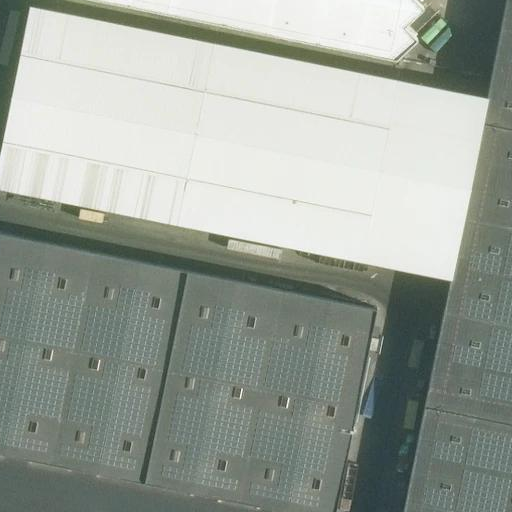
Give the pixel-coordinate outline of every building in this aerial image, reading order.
[(108,0),(396,58),(417,38),(404,25),(423,7),(416,0),(108,0)] [(511,511),(511,0),(505,0),(402,511),(511,511)] [(29,4),(0,149),(0,186),(362,260),(398,79),(29,4)] [(145,482),(187,269),(186,269),(185,273),(164,269),(165,265),(163,265),(162,268),(140,264),(141,260),(139,260),(138,264),(117,259),(117,255),(116,255),(115,259),(93,255),(94,251),(92,250),(91,254),(70,250),(70,246),(69,246),(68,250),(46,245),(47,241),(45,241),(44,245),(22,240),(23,236),(21,236),(21,240),(3,237),(4,234),(2,233),(2,232),(0,231),(0,234),(2,235),(0,243),(0,449),(3,450),(2,454),(4,454),(5,450),(30,455),(29,459),(31,460),(32,456),(50,459),(49,463),(51,464),(52,460),(70,463),(69,467),(71,468),(72,464),(97,469),(96,473),(98,473),(99,469),(121,474),(120,477),(122,478),(122,474),(144,478),(143,482),(145,482)] [(354,401),(358,379),(362,380),(363,378),(359,377),(363,355),(367,356),(367,354),(363,354),(368,332),(372,333),(372,331),(368,330),(372,309),(376,310),(377,308),(373,307),(372,308),(371,308),(370,310),(353,307),(353,303),(352,303),(351,307),(329,302),(329,298),(328,298),(327,302),(305,297),(306,293),(304,293),(303,297),(281,293),(282,289),(280,288),(280,292),(258,288),(259,284),(257,284),(256,287),(234,283),(235,279),(233,279),(233,283),(211,278),(212,274),(210,274),(209,278),(187,274),(188,270),(187,269),(145,482),(146,483),(147,479),(169,483),(168,487),(169,487),(170,484),(192,488),(191,492),(193,492),(194,488),(219,493),(218,497),(220,498),(221,494),(239,497),(238,501),(240,502),(241,498),(259,501),(258,505),(260,506),(261,502),(286,507),(285,511),(287,511),(288,507),(310,511),(309,511),(331,511),(334,496),(338,497),(339,496),(335,495),(339,473),(343,474),(344,472),(340,471),(344,449),(348,450),(348,449),(344,448),(349,426),(353,427),(353,425),(349,424),(353,402),(357,403),(358,401),(354,401)]
